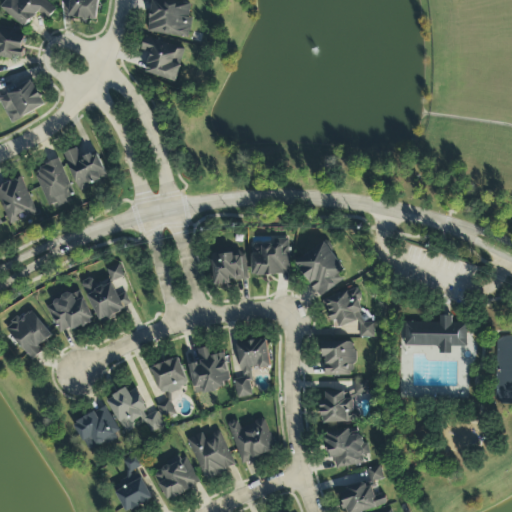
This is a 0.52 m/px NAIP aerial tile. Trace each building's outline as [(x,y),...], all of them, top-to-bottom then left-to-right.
[(8,0),(1,8),(25,29),(38,13),(46,21),(56,10),(44,0),(8,0)] [(97,21),(99,0),(71,0),(69,18),(97,21)] [(151,0),(147,32),(187,38),(192,4),(163,0),(151,0)] [(0,59),(25,58),(23,31),(0,32),(0,59)] [(176,82),(181,66),(173,64),(175,57),(182,59),(185,49),(145,38),(141,51),(151,54),(145,74),(176,82)] [(45,107),(33,82),(0,97),(0,96),(0,102),(10,123),(45,107)] [(63,154),(79,191),(108,178),(96,152),(81,159),(76,148),(63,154)] [(50,209),(76,198),(60,159),(34,170),(50,209)] [(37,213),(22,177),(0,186),(0,203),(9,225),(37,213)] [(289,275),(288,240),(271,241),(271,245),(262,245),(262,255),(252,256),(252,276),(289,275)] [(296,261),(318,298),(348,280),(326,243),(296,261)] [(246,257),(235,257),(234,253),(212,255),(214,286),(230,285),(229,281),(247,280),(246,257)] [(106,270),(111,284),(125,278),(119,265),(106,270)] [(101,323),(132,308),(125,292),(118,295),(112,283),(92,292),(87,281),(83,284),(101,323)] [(60,336),(93,322),(84,299),(75,302),(70,292),(51,300),(53,305),(47,307),(60,336)] [(325,294),(326,320),(337,319),(337,326),(359,325),(360,338),(374,338),(374,323),(361,323),(360,293),(325,294)] [(53,336),(31,311),(19,322),(17,318),(5,329),(33,361),(43,352),(40,347),(53,336)] [(439,323),(404,323),(404,347),(439,347),(439,355),(452,354),(452,348),(467,348),(466,324),(452,324),(452,316),(439,317),(439,323)] [(270,367),(266,340),(237,344),(242,380),(234,381),(237,399),(254,397),(250,370),(270,367)] [(323,376),(353,377),(354,343),(324,342),(323,376)] [(190,365),(195,395),(225,390),(224,382),(230,381),(225,352),(216,354),(215,347),(198,350),(200,363),(190,365)] [(188,387),(180,359),(152,367),(160,395),(188,387)] [(368,381),(354,381),(354,396),(368,396),(368,381)] [(123,431),(144,421),(151,435),(164,428),(156,412),(148,415),(136,389),(128,393),(126,390),(107,399),(123,431)] [(344,392),(321,393),(322,424),(356,422),(355,400),(344,400),(344,392)] [(156,406),(162,421),(178,414),(172,400),(156,406)] [(106,407),(74,423),(88,453),(120,437),(106,407)] [(240,464),(275,452),(264,419),(240,428),(237,420),(227,424),(240,464)] [(336,470),(364,464),(362,456),(368,455),(364,434),(350,437),(349,428),(324,433),(329,459),(334,458),(336,470)] [(236,470),(222,432),(204,439),(203,434),(188,439),(204,481),(236,470)] [(167,502),(200,485),(186,457),(153,474),(167,502)] [(368,469),(369,481),(382,480),(381,468),(368,469)] [(124,511),(127,511),(155,499),(149,485),(146,486),(140,473),(112,486),(124,511)] [(366,511),(387,507),(384,494),(374,497),(371,483),(340,491),(345,511),(366,511)]
